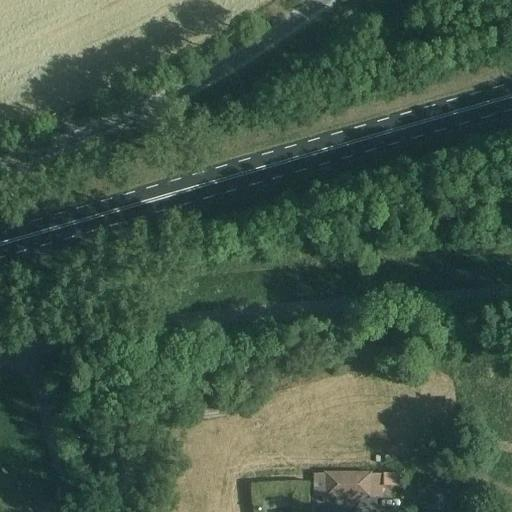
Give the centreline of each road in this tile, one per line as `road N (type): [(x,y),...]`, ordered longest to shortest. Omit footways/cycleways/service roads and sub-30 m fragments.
road 1 (primary): [(0,245),(511,97)]
road 2 (unclassified): [(28,350),(148,326),(511,295)]
road 3 (unclassified): [(325,0),(211,75),(108,128),(0,168)]
road 4 (unclassified): [(72,511),(28,350)]
